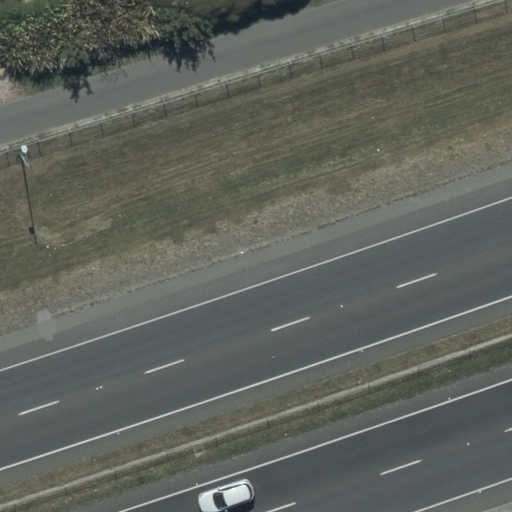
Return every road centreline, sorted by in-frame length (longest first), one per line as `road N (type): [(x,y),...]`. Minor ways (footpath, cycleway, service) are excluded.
road 1 (motorway): [(0,419),(511,246)]
road 2 (motorway): [(511,430),(270,511)]
